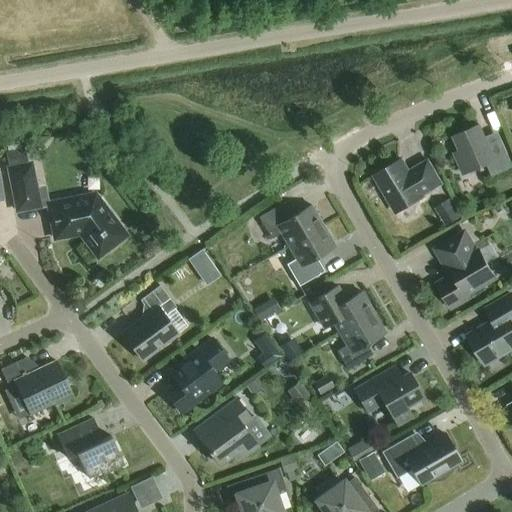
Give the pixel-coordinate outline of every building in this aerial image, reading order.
[(492,178),(511,169),(511,167),(501,142),(488,147),(479,127),(454,138),(460,152),(454,155),(464,175),(486,165),(492,178)] [(16,216),(48,209),(54,240),(79,235),(82,239),(86,237),(100,256),(126,237),(94,196),(93,196),(95,199),(82,201),(81,198),(49,204),(45,186),(37,188),(32,162),(27,163),(25,151),(6,155),(9,167),(6,168),(16,216)] [(409,173),(401,161),(374,177),(396,214),(423,198),(422,196),(441,185),(427,162),(409,173)] [(449,199),(433,209),(445,227),(461,217),(449,199)] [(271,240),(280,235),(288,248),(323,227),(311,207),(288,220),(280,206),(258,218),(271,240)] [(335,248),(323,227),(288,248),(295,260),(286,266),(299,288),(320,275),(312,261),(335,248)] [(476,253),(464,233),(436,250),(451,277),(437,285),(451,309),(469,299),(467,296),(495,279),(479,251),(476,253)] [(331,321),(338,334),(373,314),(361,293),(347,302),(337,285),(307,302),(321,327),(331,321)] [(175,309),(159,287),(140,302),(149,314),(141,320),(121,335),(142,362),(178,335),(164,317),(175,309)] [(511,296),(486,310),(493,323),(468,337),(484,366),(511,349),(511,296)] [(252,310),(259,321),(279,309),(272,298),(252,310)] [(385,334),(373,314),(338,334),(346,347),(336,352),(347,371),(369,358),(362,347),(385,334)] [(279,347),(288,362),(302,353),(293,338),(279,347)] [(228,361),(212,341),(169,373),(177,384),(164,393),(180,414),(221,384),(212,373),(228,361)] [(271,348),(254,360),(262,371),(279,359),(271,348)] [(32,373),(25,359),(0,371),(10,391),(15,389),(28,416),(54,403),(56,406),(72,398),(55,362),(32,373)] [(422,397),(408,374),(385,388),(379,378),(355,392),(367,412),(383,403),(397,426),(410,418),(404,407),(422,397)] [(313,384),(320,396),(333,388),(327,376),(313,384)] [(287,392),(297,405),(309,396),(299,383),(287,392)] [(250,420),(236,401),(212,419),(220,430),(201,443),(219,466),(236,453),(241,460),(257,448),(242,427),(250,420)] [(102,441),(93,420),(56,437),(67,459),(76,455),(87,479),(101,473),(102,475),(123,466),(110,437),(102,441)] [(460,463),(444,435),(418,450),(410,436),(381,453),(396,480),(412,471),(420,486),(432,479),(434,481),(443,479),(449,472),(448,470),(460,463)] [(346,451),(353,463),(366,455),(359,443),(346,451)] [(292,456),(278,461),(283,474),(297,469),(292,456)] [(374,456),(361,464),(369,478),(383,470),(374,456)] [(285,488),(278,470),(226,488),(230,500),(238,497),(242,511),(279,511),(274,496),(285,488)] [(151,476),(132,483),(141,505),(159,498),(151,476)] [(377,511),(378,511),(354,479),(344,487),(343,484),(318,502),(325,511),(377,511)] [(135,511),(127,496),(92,511),(135,511)]
